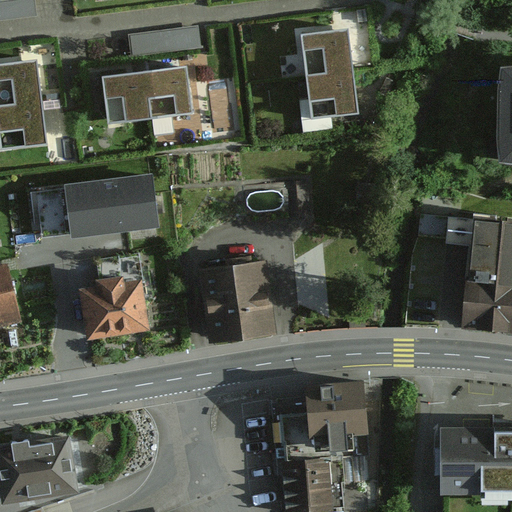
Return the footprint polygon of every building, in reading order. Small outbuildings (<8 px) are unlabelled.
[(36,0),(0,0),(0,15),(37,14),(36,0)] [(131,49),(203,46),(202,24),(130,27),(131,49)] [(303,36),(308,78),(353,72),(348,30),(303,36)] [(0,109),(43,104),(38,60),(0,64),(0,109)] [(187,71),(146,76),(151,122),(192,117),(187,71)] [(308,78),(313,120),(358,115),(353,72),(308,78)] [(146,76),(104,81),(109,127),(151,122),(146,76)] [(498,155),(500,175),(511,175),(511,79),(502,80),(499,101),(498,155)] [(48,148),(43,104),(0,109),(0,113),(5,153),(48,148)] [(65,189),(70,236),(154,226),(148,180),(65,189)] [(370,182),(348,181),(346,203),(369,205),(370,182)] [(299,182),(245,187),(248,221),(302,216),(299,182)] [(511,236),(474,233),(475,225),(449,223),(447,247),(473,249),(465,329),(511,333),(511,236)] [(217,272),(226,340),(286,332),(276,264),(265,265),(264,257),(240,260),(241,269),(217,272)] [(0,324),(32,317),(20,268),(0,273),(0,324)] [(107,291),(113,334),(170,325),(163,282),(146,285),(145,277),(122,281),(123,289),(107,291)] [(369,451),(367,421),(369,421),(365,375),(307,380),(309,409),(279,411),(282,440),(285,439),(287,456),(281,457),(285,511),(289,511),(343,507),(340,477),(344,477),(342,454),(369,451)] [(511,479),(511,419),(444,419),(444,479),(511,479)] [(34,441),(18,444),(19,449),(3,451),(11,502),(83,491),(75,439),(35,446),(34,441)]
